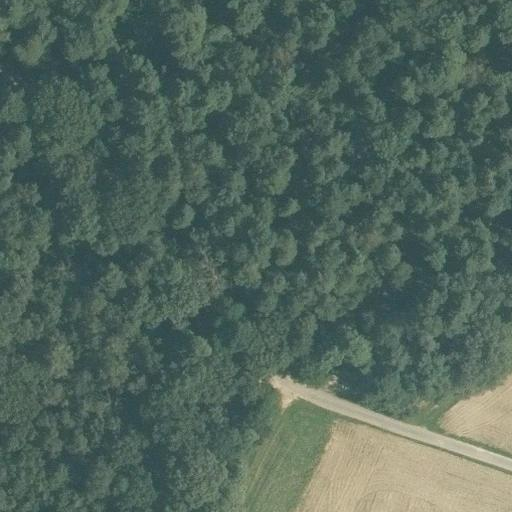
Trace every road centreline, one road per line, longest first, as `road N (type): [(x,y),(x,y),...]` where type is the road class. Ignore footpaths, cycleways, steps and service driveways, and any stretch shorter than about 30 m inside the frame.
road 1 (unknown): [(285,387),(289,376),(216,274),(0,44)]
road 2 (track): [(0,66),(114,183),(285,387)]
road 3 (track): [(285,387),(229,511)]
road 4 (track): [(401,428),(285,387)]
